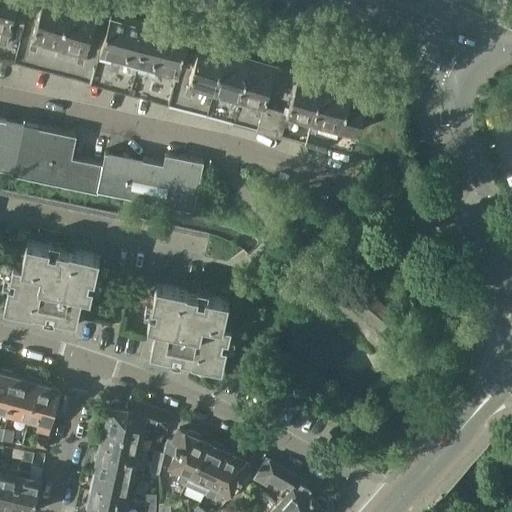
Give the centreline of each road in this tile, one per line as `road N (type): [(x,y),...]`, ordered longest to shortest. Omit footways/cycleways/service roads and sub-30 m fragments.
road 1 (residential): [(459,192),(407,210),(361,201),(260,156),(0,99)]
road 2 (residential): [(84,360),(239,418),(346,477),(385,510)]
road 3 (residential): [(0,203),(205,247)]
road 4 (tertiary): [(284,0),(357,22),(461,79)]
road 5 (tertiary): [(511,53),(366,0)]
road 6 (residential): [(84,360),(53,511)]
